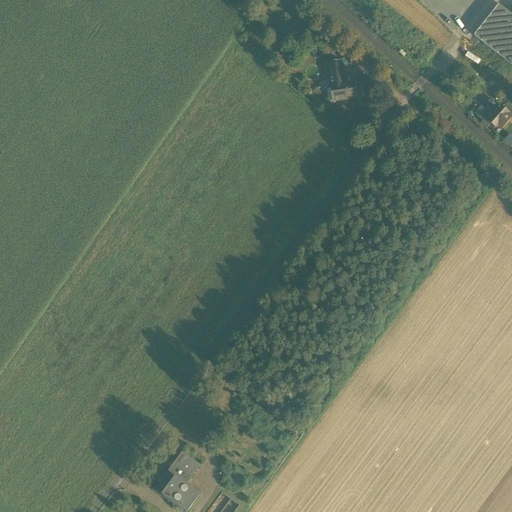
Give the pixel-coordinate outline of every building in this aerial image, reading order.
[(474,36),(511,66),(511,15),(499,5),(474,36)] [(330,70),(332,86),(345,84),(343,68),(330,70)] [(332,86),(334,101),(357,98),(355,82),(345,84),(332,86)] [(475,114),(482,121),(485,118),(484,117),(489,113),(487,111),(487,110),(482,105),(475,114)] [(498,126),(502,130),(511,118),(511,116),(501,107),(497,112),(493,108),(489,113),(484,117),(485,118),(496,128),(498,126)] [(152,495),(173,511),(190,511),(197,503),(184,493),(199,474),(180,459),(152,495)]
